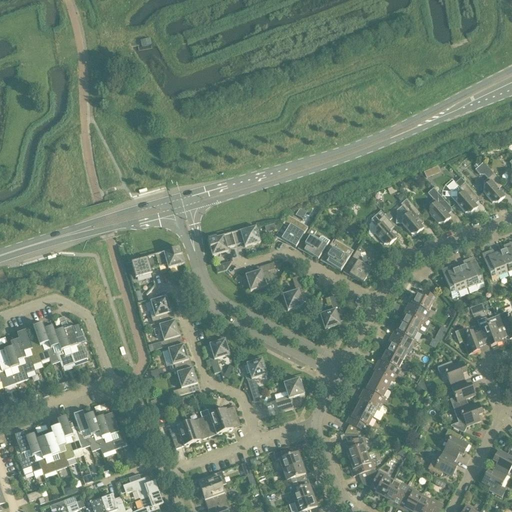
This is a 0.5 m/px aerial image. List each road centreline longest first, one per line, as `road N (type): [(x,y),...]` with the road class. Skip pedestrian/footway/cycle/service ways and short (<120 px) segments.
road 1 (secondary): [(177,205),(352,153),(511,79)]
road 2 (secondary): [(0,256),(177,205)]
road 3 (residential): [(256,441),(245,404),(204,378),(174,288)]
road 4 (residential): [(201,280),(215,312),(338,376)]
road 5 (residential): [(344,364),(201,280)]
road 6 (residential): [(114,382),(91,321),(55,301),(0,321)]
road 7 (residential): [(511,218),(404,259),(378,302)]
road 8 (residential): [(378,302),(287,255),(243,267)]
